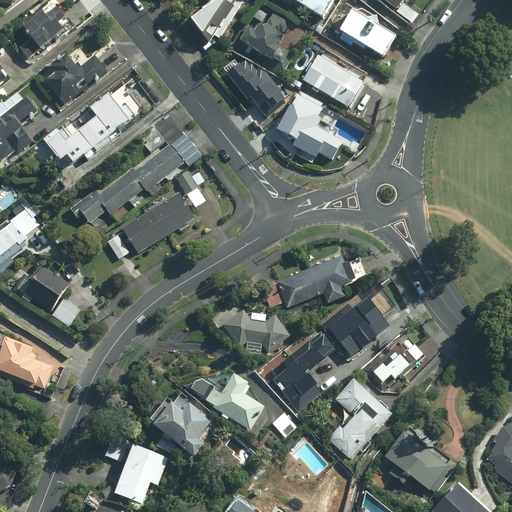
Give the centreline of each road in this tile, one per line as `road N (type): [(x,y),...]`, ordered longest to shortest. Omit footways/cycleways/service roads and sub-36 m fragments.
road 1 (residential): [(293,217),(136,319),(94,379),(38,511)]
road 2 (residential): [(121,0),(293,217)]
road 3 (tertiary): [(511,369),(461,323),(413,248)]
road 4 (tertiary): [(409,129),(441,47),(475,0)]
